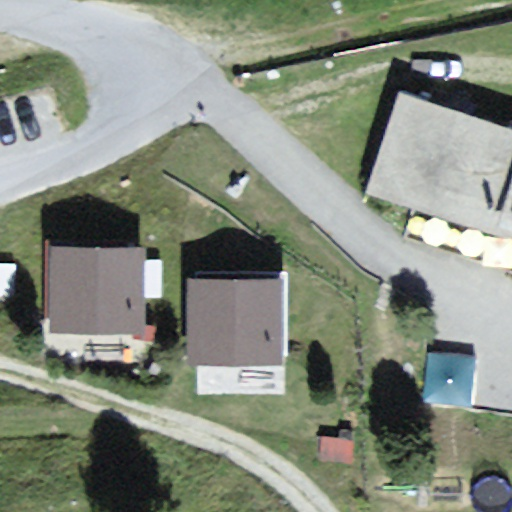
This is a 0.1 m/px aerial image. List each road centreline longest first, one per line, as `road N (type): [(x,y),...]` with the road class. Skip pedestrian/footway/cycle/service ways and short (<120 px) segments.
road 1 (residential): [(511,305),(387,254),(122,33),(77,10),(0,10)]
road 2 (track): [(0,360),(55,368),(214,430),(327,511)]
road 3 (track): [(132,39),(225,52),(349,31),(461,0)]
road 4 (track): [(0,190),(29,185),(192,87)]
